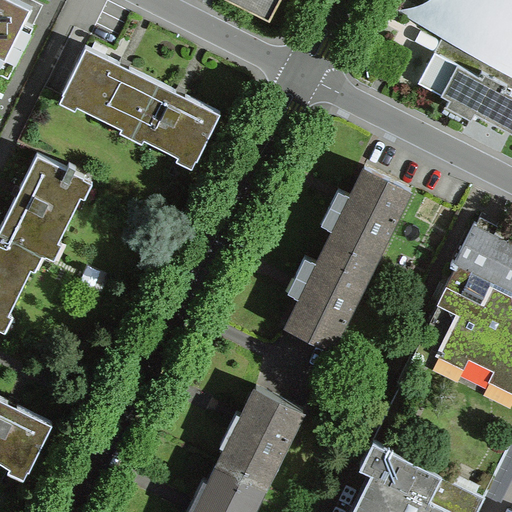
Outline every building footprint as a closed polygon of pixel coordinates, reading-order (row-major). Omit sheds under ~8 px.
[(27,5),(15,0),(0,0),(0,71),(8,75),(32,27),(20,21),(27,5)] [(235,0),(265,16),(273,0),(235,0)] [(511,0),(411,0),(406,10),(511,66),(511,0)] [(148,78),(79,45),(52,102),(65,108),(68,102),(114,124),(111,130),(121,135),(148,78)] [(511,94),(428,51),(412,82),(511,133),(511,94)] [(215,109),(148,78),(121,135),(131,140),(134,134),(180,156),(177,162),(188,167),(215,109)] [(91,184),(37,157),(0,232),(42,252),(55,258),(61,245),(56,242),(80,195),(85,197),(91,184)] [(349,158),(274,325),(326,348),(401,181),(349,158)] [(511,246),(468,226),(407,353),(511,402),(511,246)] [(0,232),(0,231),(0,324),(5,327),(12,313),(7,311),(30,263),(36,266),(42,252),(0,232)] [(247,511),(302,408),(250,381),(181,511),(247,511)] [(46,422),(0,399),(0,462),(12,468),(9,474),(19,479),(46,422)] [(359,470),(337,511),(459,511),(471,489),(360,434),(345,463),(359,470)]
